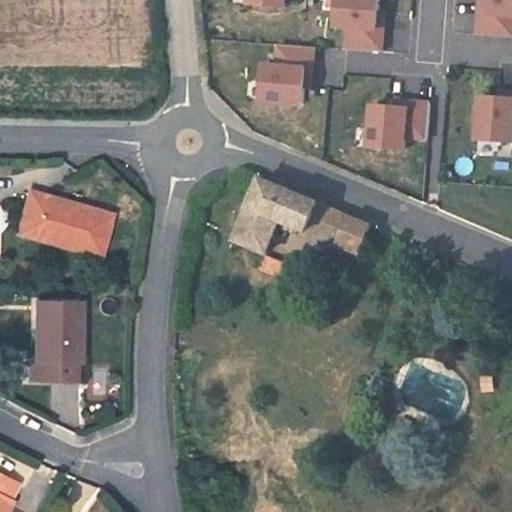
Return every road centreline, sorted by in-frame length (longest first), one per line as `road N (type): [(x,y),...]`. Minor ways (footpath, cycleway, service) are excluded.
road 1 (unclassified): [(188,147),(394,211),(511,267)]
road 2 (unclassified): [(154,471),(147,339),(188,147)]
road 3 (unclassified): [(0,141),(188,147)]
road 4 (residential): [(154,471),(72,459),(0,418)]
road 5 (unclassified): [(188,147),(178,0)]
